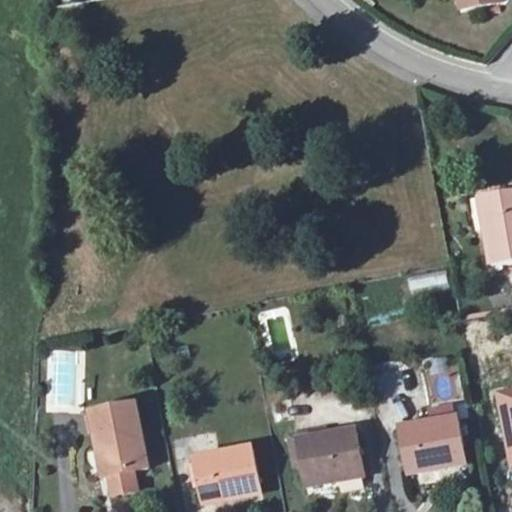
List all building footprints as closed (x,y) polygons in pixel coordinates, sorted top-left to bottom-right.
[(462,0),(466,15),(504,7),(502,0),(462,0)] [(511,196),(476,204),(487,270),(511,265),(511,196)] [(447,271),(409,279),(413,297),(451,289),(447,271)] [(509,456),(511,455),(511,398),(500,401),(509,456)] [(141,409),(96,417),(108,483),(134,479),(153,475),(141,409)] [(463,420),(404,429),(411,475),(470,466),(463,420)] [(361,431),(303,440),(310,486),(368,477),(361,431)] [(259,450),(197,460),(204,505),(266,496),(259,450)] [(134,479),(108,483),(110,494),(136,490),(134,479)]
